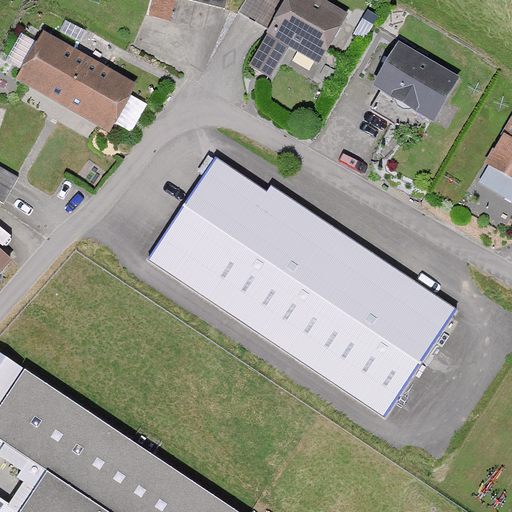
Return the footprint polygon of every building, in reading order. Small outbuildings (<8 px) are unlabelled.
[(176,0),(150,0),(145,15),(169,23),(176,0)] [(283,0),(265,34),(320,64),(347,16),(317,0),(283,0)] [(16,84),(111,133),(137,83),(42,34),(16,84)] [(373,87),(436,121),(460,78),(397,43),(373,87)] [(511,112),(484,165),(511,180),(511,112)] [(0,192),(8,196),(21,169),(0,159),(0,192)] [(148,262),(386,418),(457,310),(269,187),(265,193),(216,160),(148,262)] [(0,273),(10,263),(0,254),(0,273)] [(0,406),(23,372),(0,357),(0,406)] [(0,511),(235,511),(23,372),(0,406),(0,460),(20,474),(15,480),(22,484),(7,506),(0,501),(0,511)]
